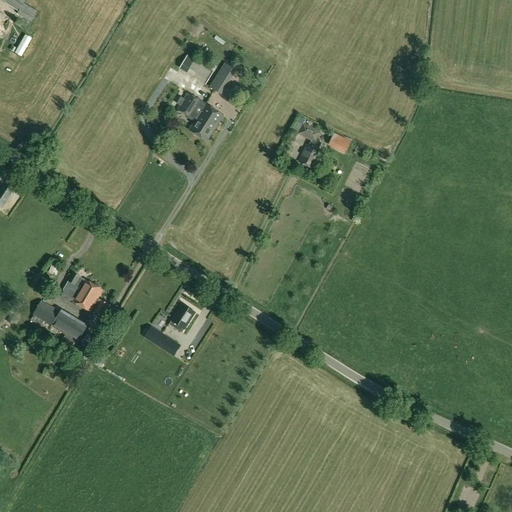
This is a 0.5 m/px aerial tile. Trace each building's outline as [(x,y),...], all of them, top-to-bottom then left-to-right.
[(25,0),(0,0),(5,2),(5,3),(18,12),(17,13),(31,23),(37,12),(24,3),(25,0)] [(14,22),(8,18),(0,30),(0,38),(3,40),(14,22)] [(188,55),(185,61),(191,64),(186,73),(204,84),(205,85),(213,71),(188,55)] [(172,95),(179,86),(152,67),(145,77),(172,95)] [(217,76),(213,82),(221,86),(224,80),(217,76)] [(201,102),(188,94),(177,110),(190,118),(201,102)] [(190,118),(194,121),(188,130),(206,142),(223,116),(205,105),(201,102),(190,118)] [(311,140),(315,142),(316,139),(320,132),(304,123),(298,133),(298,135),(311,141),(311,140)] [(334,133),(328,145),(333,148),(339,136),(334,133)] [(307,144),(298,161),(312,168),(321,151),(318,150),(322,142),(316,139),(315,142),(311,140),(311,141),(309,145),(307,144)] [(279,154),(284,157),(288,149),(283,146),(279,154)] [(3,185),(0,189),(0,207),(1,208),(13,191),(3,185)] [(78,288),(80,285),(81,286),(72,300),(79,304),(91,284),(80,277),(80,276),(73,272),(67,281),(78,288)] [(91,309),(94,310),(101,315),(108,304),(97,298),(102,290),(91,284),(79,304),(90,311),(91,309)] [(32,314),(46,323),(77,341),(86,327),(60,311),(41,300),(32,314)] [(171,321),(169,325),(181,333),(184,329),(195,312),(181,303),(171,321)] [(171,340),(159,331),(154,339),(167,347),(171,340)] [(88,346),(82,355),(88,358),(93,350),(88,346)] [(53,370),(56,363),(65,369),(68,363),(53,354),(47,366),(53,370)] [(104,361),(97,357),(94,363),(100,367),(104,361)]
